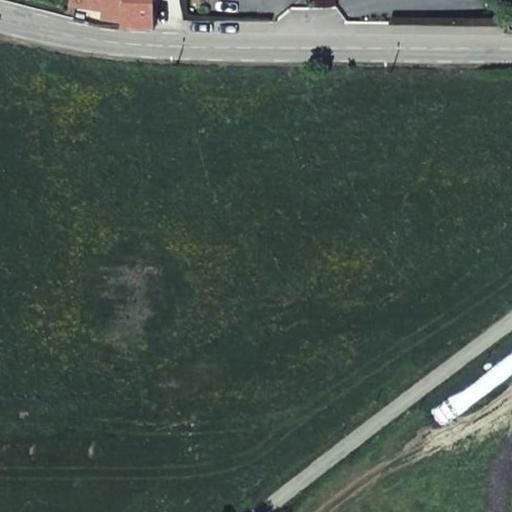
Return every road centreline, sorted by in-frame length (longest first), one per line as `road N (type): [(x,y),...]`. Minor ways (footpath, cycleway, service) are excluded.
road 1 (tertiary): [(0,17),(107,41),(175,46),(511,47)]
road 2 (unclassified): [(511,321),(258,511)]
